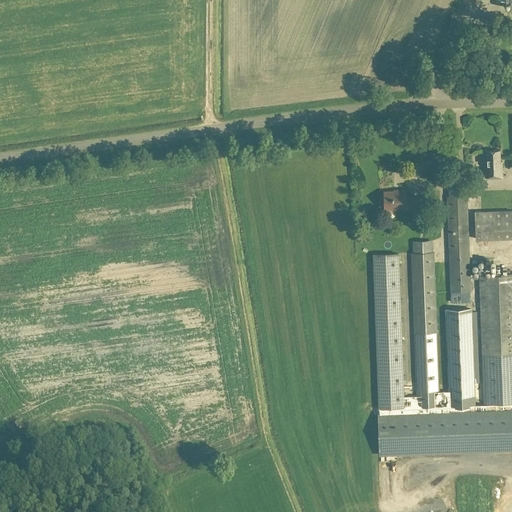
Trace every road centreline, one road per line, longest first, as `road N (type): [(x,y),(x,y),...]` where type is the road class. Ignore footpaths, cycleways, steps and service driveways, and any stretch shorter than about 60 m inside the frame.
road 1 (tertiary): [(0,159),(427,105)]
road 2 (track): [(211,0),(210,130)]
